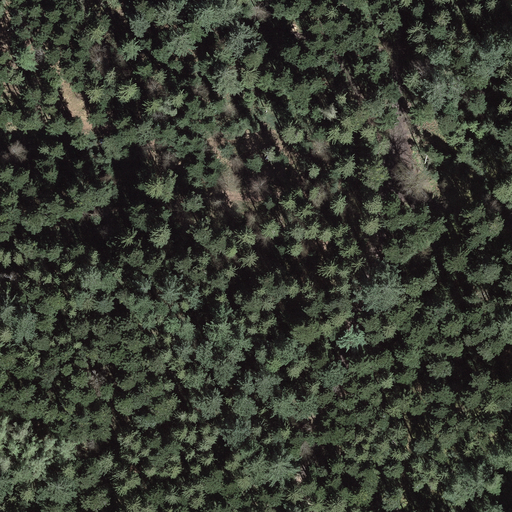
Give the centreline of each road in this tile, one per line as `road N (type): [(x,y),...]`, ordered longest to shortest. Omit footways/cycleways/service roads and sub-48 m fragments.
road 1 (track): [(293,511),(349,345),(395,164),(399,0)]
road 2 (track): [(395,164),(490,327),(511,344)]
